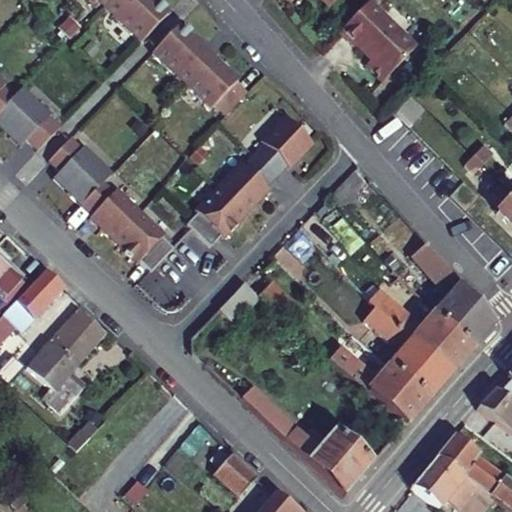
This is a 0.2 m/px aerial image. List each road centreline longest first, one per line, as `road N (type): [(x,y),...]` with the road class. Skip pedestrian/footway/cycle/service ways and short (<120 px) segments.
road 1 (residential): [(329,511),(0,193)]
road 2 (residential): [(230,0),(511,317)]
road 3 (tertiary): [(511,341),(363,511)]
